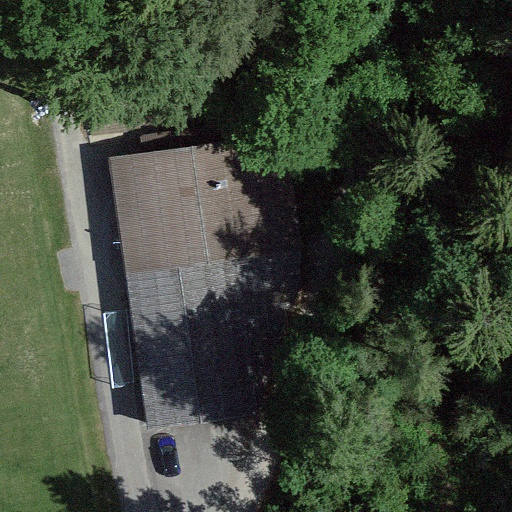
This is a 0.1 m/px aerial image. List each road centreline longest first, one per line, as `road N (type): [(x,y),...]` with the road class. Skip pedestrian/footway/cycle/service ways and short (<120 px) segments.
road 1 (residential): [(251,511),(410,0)]
road 2 (track): [(137,511),(42,0)]
